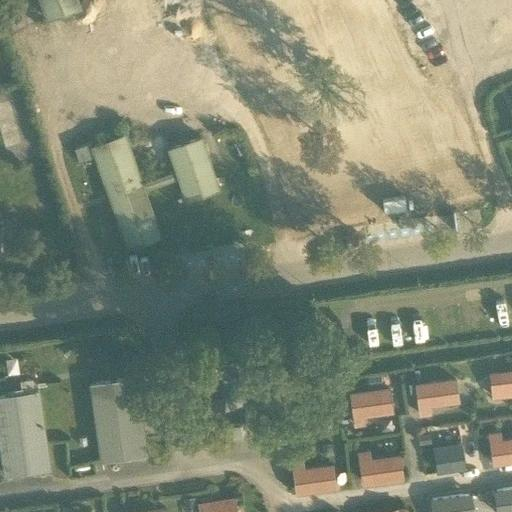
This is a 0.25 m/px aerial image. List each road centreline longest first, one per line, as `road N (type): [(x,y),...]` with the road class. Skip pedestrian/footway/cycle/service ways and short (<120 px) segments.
road 1 (residential): [(511,243),(0,319)]
road 2 (track): [(292,277),(248,130),(181,21),(177,0)]
road 3 (track): [(437,0),(511,225)]
